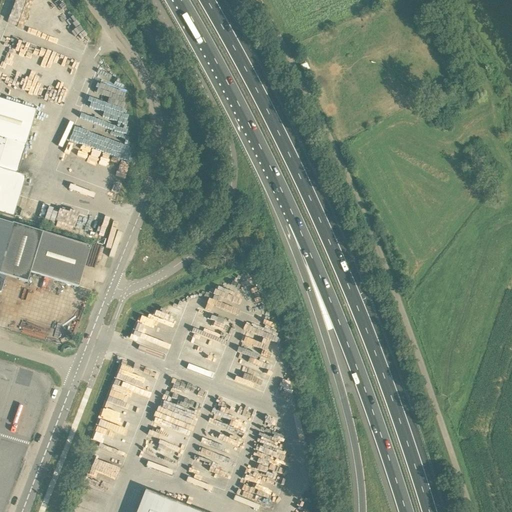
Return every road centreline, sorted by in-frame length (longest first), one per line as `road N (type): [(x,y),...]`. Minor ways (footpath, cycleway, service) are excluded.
road 1 (motorway): [(429,511),(355,300),(285,142),(206,0)]
road 2 (unclassified): [(471,511),(354,190),(258,0)]
road 3 (unclassified): [(110,285),(126,291),(190,255),(219,220),(231,188),(224,131),(155,0)]
road 4 (unclassified): [(110,285),(151,183),(157,136),(142,71),(88,0)]
road 5 (motorway): [(296,221),(406,511)]
road 6 (motorway): [(296,221),(350,421),(362,511)]
road 7 (motorway): [(180,0),(296,221)]
road 8 (unclassified): [(22,511),(78,368)]
